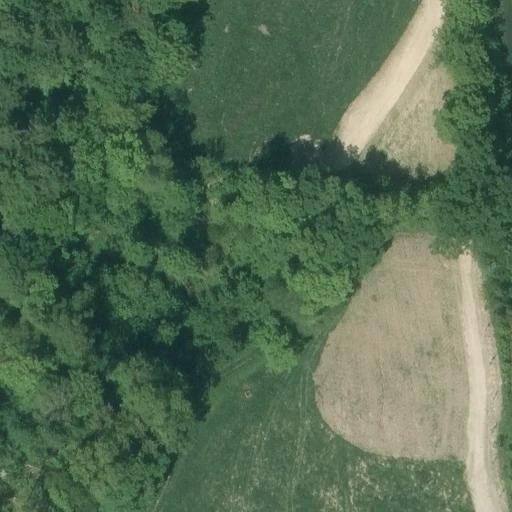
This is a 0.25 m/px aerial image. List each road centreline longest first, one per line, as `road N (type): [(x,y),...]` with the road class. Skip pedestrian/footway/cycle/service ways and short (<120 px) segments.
road 1 (track): [(369,209),(286,320),(183,394),(133,511)]
road 2 (track): [(494,217),(477,0)]
road 3 (track): [(494,217),(369,209)]
